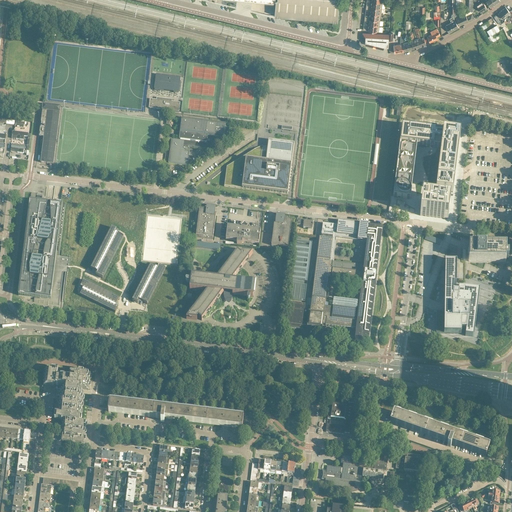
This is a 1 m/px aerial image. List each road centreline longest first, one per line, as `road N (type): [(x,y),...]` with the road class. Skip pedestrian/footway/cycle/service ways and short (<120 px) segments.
road 1 (unclassified): [(414,225),(12,174)]
road 2 (tertiary): [(319,360),(1,321)]
road 3 (residential): [(93,421),(96,398),(244,413),(248,443)]
road 4 (residential): [(507,0),(455,37),(403,59),(340,39)]
road 5 (residential): [(311,437),(380,446),(390,429),(480,460)]
road 6 (unclassified): [(340,39),(162,0)]
road 7 (unclassified): [(398,366),(414,225)]
road 8 (residential): [(32,511),(42,425),(0,418)]
road 9 (residential): [(212,435),(93,421)]
